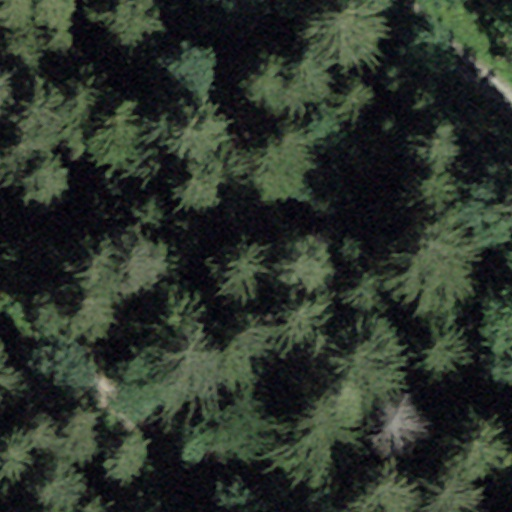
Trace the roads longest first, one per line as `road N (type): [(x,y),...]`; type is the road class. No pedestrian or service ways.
road 1 (track): [(302,511),(271,0)]
road 2 (track): [(0,343),(267,511)]
road 3 (track): [(383,0),(482,67),(511,100)]
